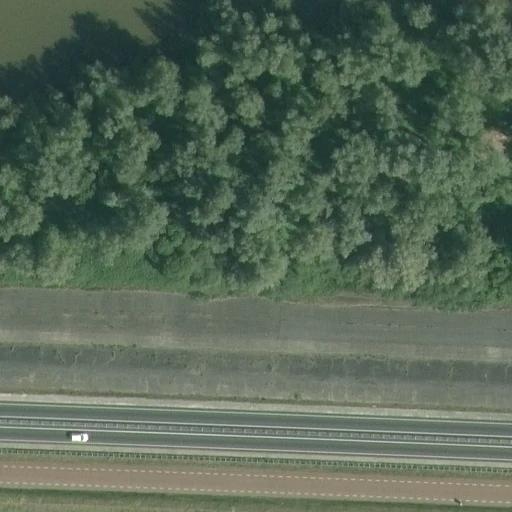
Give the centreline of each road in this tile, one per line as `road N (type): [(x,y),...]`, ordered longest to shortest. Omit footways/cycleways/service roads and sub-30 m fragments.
road 1 (tertiary): [(511,495),(0,474)]
road 2 (trunk): [(0,436),(511,455)]
road 3 (trunk): [(511,434),(0,416)]
